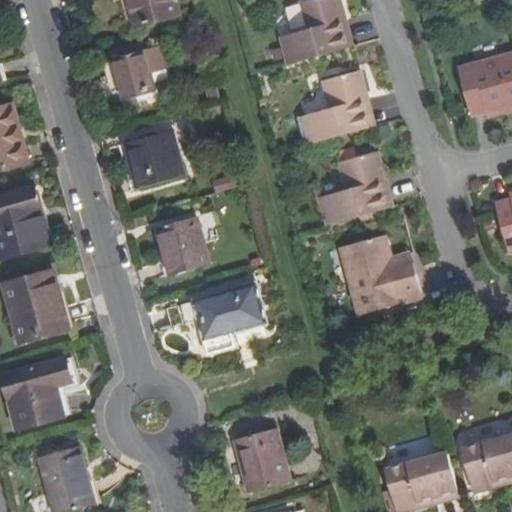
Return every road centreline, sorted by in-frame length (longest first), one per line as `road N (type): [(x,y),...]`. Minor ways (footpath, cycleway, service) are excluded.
road 1 (track): [(208,0),(360,511)]
road 2 (residential): [(38,0),(179,511)]
road 3 (track): [(152,416),(506,308)]
road 4 (residential): [(434,177),(386,0)]
road 5 (residential): [(511,310),(476,292),(458,263),(434,177)]
